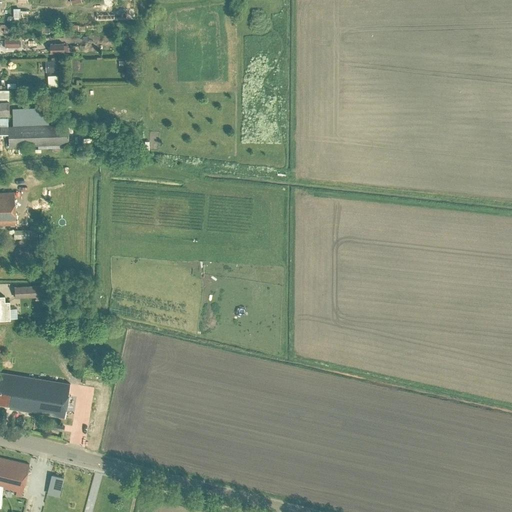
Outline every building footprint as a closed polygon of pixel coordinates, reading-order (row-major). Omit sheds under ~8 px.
[(12,19),(27,19),(27,18),(42,18),(42,9),(12,9),(12,19)] [(16,47),(15,39),(6,39),(6,48),(16,47)] [(63,43),(50,43),(50,53),(63,52),(63,43)] [(47,75),(47,84),(55,85),(55,75),(47,75)] [(0,115),(9,115),(8,90),(0,90),(0,115)] [(8,146),(69,144),(68,123),(46,124),(45,108),(12,109),(12,117),(0,117),(0,136),(8,136),(8,146)] [(0,224),(16,224),(15,192),(0,192),(0,224)] [(29,229),(14,229),(14,238),(29,238),(29,229)] [(15,287),(16,297),(36,296),(36,300),(45,299),(45,285),(15,287)] [(0,319),(11,319),(10,301),(5,301),(5,296),(0,295),(0,319)] [(0,403),(9,405),(9,408),(65,417),(71,383),(0,371),(0,403)] [(64,424),(51,422),(50,428),(63,431),(64,424)] [(0,486),(17,490),(16,495),(21,496),(29,464),(0,456),(0,486)] [(45,494),(58,495),(60,475),(47,474),(45,494)]
